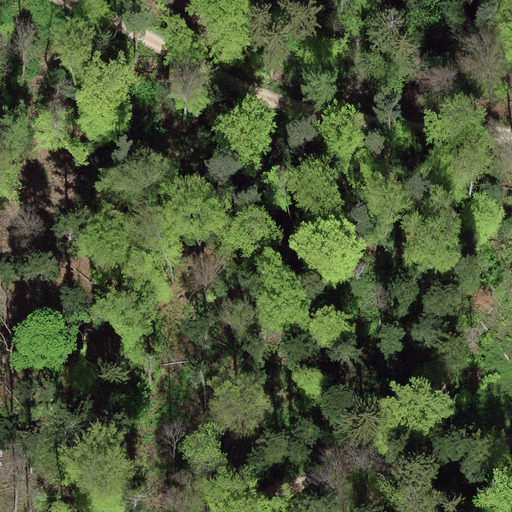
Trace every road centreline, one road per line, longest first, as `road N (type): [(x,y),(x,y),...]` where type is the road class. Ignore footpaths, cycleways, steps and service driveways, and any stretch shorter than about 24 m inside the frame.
road 1 (track): [(64,0),(277,105),(416,130),(511,135)]
road 2 (track): [(224,511),(310,479),(511,440)]
